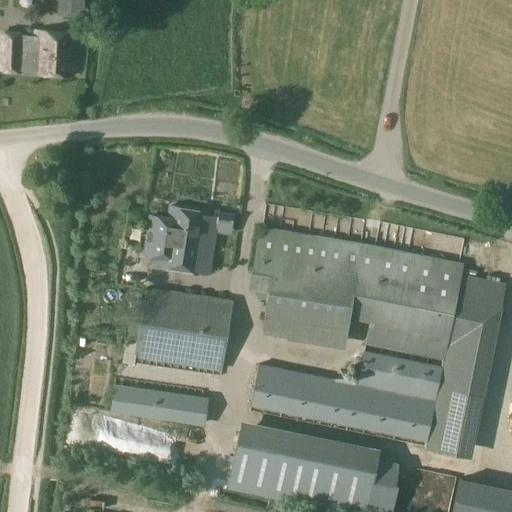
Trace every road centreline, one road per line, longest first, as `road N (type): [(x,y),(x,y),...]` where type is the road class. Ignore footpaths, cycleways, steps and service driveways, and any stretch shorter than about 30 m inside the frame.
road 1 (unclassified): [(511,226),(192,127),(7,139)]
road 2 (track): [(12,511),(36,292),(31,245),(0,167)]
